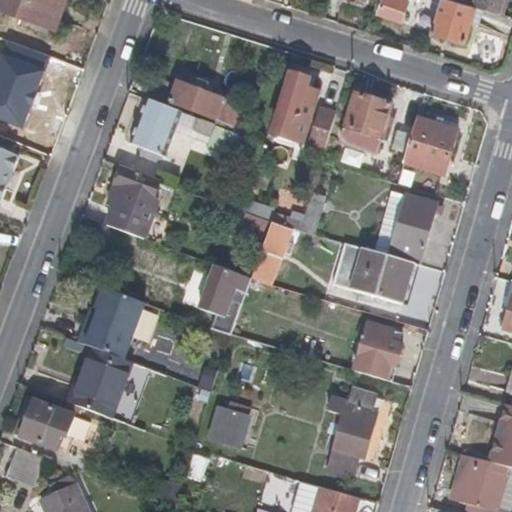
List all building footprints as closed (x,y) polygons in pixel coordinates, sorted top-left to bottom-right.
[(0,0),(0,5),(53,26),(62,0),(0,0)] [(378,14),(382,0),(377,0),(374,12),(378,14)] [(406,23),(413,3),(404,0),(382,0),(378,14),(406,23)] [(459,18),(464,4),(452,0),(441,0),(438,11),(459,18)] [(506,0),(452,0),(464,4),(477,7),(486,10),(504,16),(509,1),(506,0)] [(471,22),(477,7),(464,4),(459,18),(471,22)] [(480,25),(486,10),(477,7),(471,22),(480,25)] [(465,43),(471,22),(459,18),(438,11),(431,31),(465,43)] [(165,101),(172,83),(147,74),(140,91),(165,101)] [(302,143),(318,95),(307,91),(310,81),(292,75),(288,90),(274,133),(302,143)] [(210,96),(204,94),(208,85),(208,84),(198,80),(194,90),(178,83),(170,103),(215,120),(222,101),(210,96)] [(210,96),(213,88),(208,85),(204,94),(210,96)] [(383,133),(392,106),(356,94),(352,106),(340,145),(377,157),(383,133)] [(166,157),(182,113),(146,100),(129,144),(166,157)] [(233,127),(240,108),(222,101),(215,120),(233,127)] [(325,151),(336,115),(320,110),(309,145),(325,151)] [(210,138),(216,125),(198,118),(193,132),(210,138)] [(444,177),(457,132),(418,119),(404,164),(444,177)] [(250,182),(255,165),(261,147),(246,141),(234,180),(239,182),(236,193),(248,197),(249,194),(251,185),(250,182)] [(0,201),(18,157),(0,149),(0,201)] [(153,215),(159,200),(154,198),(160,181),(121,167),(108,205),(114,207),(107,226),(109,227),(159,245),(168,221),(153,215)] [(258,198),(261,189),(251,185),(249,194),(258,198)] [(419,266),(436,206),(392,192),(388,207),(378,241),(393,246),(388,257),(412,265),(419,266)] [(272,213),(274,209),(248,198),(243,213),(246,214),(271,224),(292,230),(300,232),(302,224),(272,213)] [(314,235),(323,204),(310,199),(302,224),(300,232),(314,235)] [(267,236),(271,224),(246,214),(243,219),(241,226),(267,236)] [(104,240),(109,227),(107,226),(82,216),(77,230),(104,240)] [(285,251),(287,242),(292,230),(271,224),(267,236),(261,253),(282,260),(285,251)] [(388,257),(393,246),(378,241),(375,253),(388,257)] [(291,254),(294,245),(287,242),(285,251),(291,254)] [(399,305),(412,265),(388,257),(375,253),(368,251),(356,292),(399,305)] [(272,286),(282,260),(261,253),(251,280),(263,284),(272,286)] [(408,307),(419,266),(412,265),(399,305),(408,307)] [(231,302),(233,298),(233,296),(229,293),(232,293),(233,290),(246,295),(248,289),(251,280),(215,267),(211,277),(209,285),(199,310),(203,311),(218,317),(212,330),(230,337),(241,307),(231,302)] [(259,293),(263,284),(251,280),(248,289),(259,293)] [(511,282),(507,296),(511,297),(511,300),(510,307),(506,316),(505,316),(502,325),(505,330),(511,332),(511,282)] [(126,362),(147,305),(103,289),(96,307),(100,309),(95,322),(89,319),(79,344),(89,348),(95,350),(126,362)] [(95,322),(100,309),(96,307),(93,306),(89,319),(95,322)] [(212,330),(218,317),(203,311),(197,325),(212,330)] [(396,368),(402,347),(391,343),(392,338),(394,332),(368,324),(362,347),(354,373),(390,383),(396,368)] [(74,406),(95,350),(89,348),(69,404),(74,406)] [(112,421),(133,364),(126,362),(95,350),(74,406),(112,421)] [(364,459),(377,415),(372,413),(376,399),(353,391),(348,404),(332,399),(329,408),(346,413),(331,464),(354,472),(358,458),(364,459)] [(83,444),(91,425),(72,417),(35,402),(27,422),(20,438),(53,451),(67,456),(73,440),(83,444)] [(511,406),(511,407),(505,405),(489,463),(511,470),(511,406)] [(239,449),(248,418),(219,408),(209,439),(239,449)] [(20,438),(27,422),(22,419),(15,435),(20,438)] [(33,487),(44,459),(15,448),(6,476),(33,487)] [(456,503),(470,458),(461,455),(447,500),(456,503)] [(492,511),(496,502),(499,489),(502,478),(511,481),(511,470),(489,463),(470,458),(456,503),(464,505),(461,511),(492,511)] [(350,482),(354,472),(331,464),(327,475),(350,482)] [(91,511),(78,482),(70,479),(51,486),(54,494),(53,495),(40,501),(45,511),(91,511)] [(354,511),(358,500),(319,488),(312,511),(354,511)] [(501,503),(504,492),(499,489),(496,502),(501,503)]
